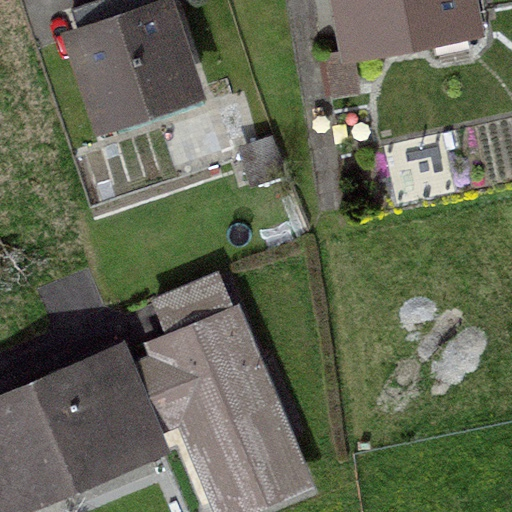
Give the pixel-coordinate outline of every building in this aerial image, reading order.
[(157,0),(104,0),(71,11),(107,120),(188,93),(157,0)] [(473,0),(335,0),(349,58),(480,29),(473,0)] [(271,137),(238,151),(252,185),(285,171),(271,137)] [(236,308),(145,345),(149,356),(137,361),(166,432),(180,426),(216,511),(255,511),(310,490),(236,308)] [(0,511),(32,511),(175,454),(166,432),(137,361),(129,343),(0,396),(0,511)]
